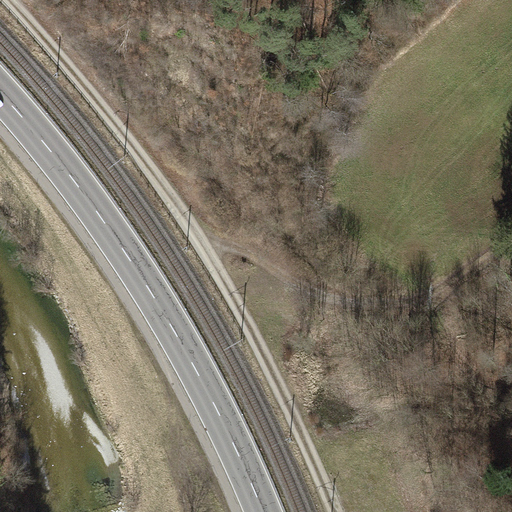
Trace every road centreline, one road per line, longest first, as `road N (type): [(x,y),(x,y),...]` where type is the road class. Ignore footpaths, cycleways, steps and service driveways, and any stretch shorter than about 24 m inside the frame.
road 1 (track): [(7,0),(123,138),(191,237),(336,511)]
road 2 (primary): [(264,511),(163,311),(93,206),(0,92)]
road 3 (track): [(191,237),(242,251),(295,285),(352,306),(391,306),(422,295),(511,248)]
